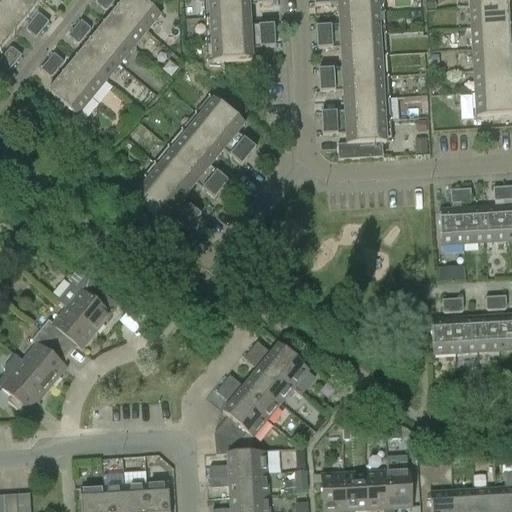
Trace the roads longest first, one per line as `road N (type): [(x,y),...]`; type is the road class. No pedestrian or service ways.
road 1 (residential): [(300,158),(341,171),(511,165)]
road 2 (residential): [(198,284),(300,158)]
road 3 (residential): [(300,158),(291,0)]
road 4 (residential): [(67,444),(82,381),(150,343)]
road 5 (residential): [(243,331),(191,396),(178,447)]
road 6 (residential): [(80,0),(5,95)]
